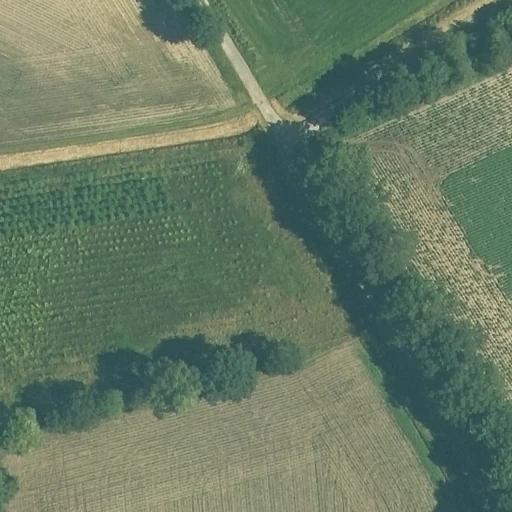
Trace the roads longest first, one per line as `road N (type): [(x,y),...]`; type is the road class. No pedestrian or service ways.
road 1 (residential): [(497,511),(473,448),(285,146),(507,0)]
road 2 (track): [(285,146),(193,0)]
